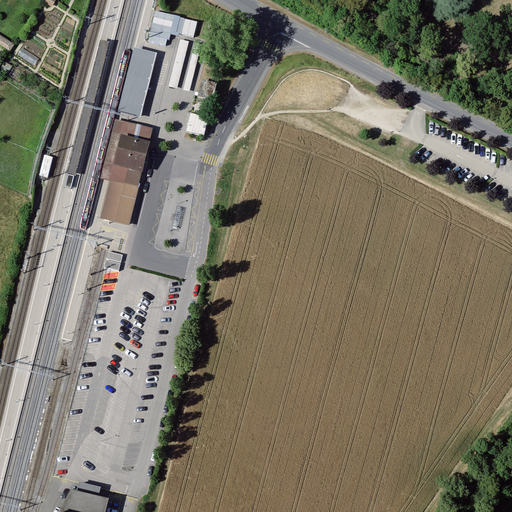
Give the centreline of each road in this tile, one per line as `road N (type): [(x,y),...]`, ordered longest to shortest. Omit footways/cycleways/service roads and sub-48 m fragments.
road 1 (residential): [(64,480),(75,473),(135,489),(199,248),(211,159),(280,22)]
road 2 (tertiary): [(511,139),(280,22)]
